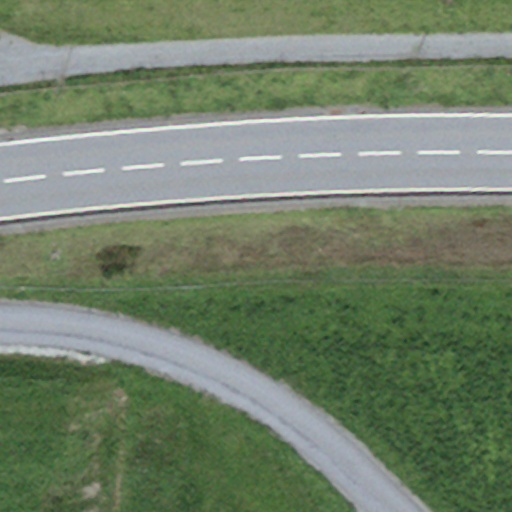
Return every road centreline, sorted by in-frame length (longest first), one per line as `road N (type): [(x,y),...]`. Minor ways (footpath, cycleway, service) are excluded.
road 1 (primary): [(511,153),(309,155),(0,184)]
road 2 (track): [(511,48),(55,62)]
road 3 (track): [(0,325),(129,332),(194,359),(389,511)]
